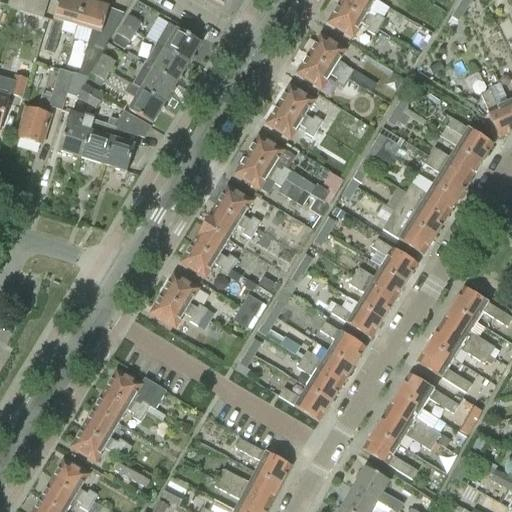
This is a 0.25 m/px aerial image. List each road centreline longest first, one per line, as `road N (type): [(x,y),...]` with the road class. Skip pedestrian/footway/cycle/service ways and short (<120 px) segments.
road 1 (residential): [(329,452),(511,162)]
road 2 (residential): [(329,452),(97,313)]
road 3 (tertiary): [(120,277),(255,50)]
road 4 (tertiary): [(0,472),(97,313)]
road 5 (unclassified): [(0,233),(120,277)]
